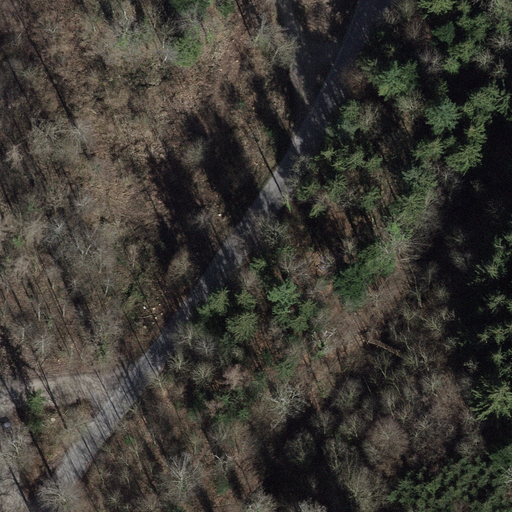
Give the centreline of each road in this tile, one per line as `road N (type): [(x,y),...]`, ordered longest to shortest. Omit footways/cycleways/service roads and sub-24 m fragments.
road 1 (unclassified): [(378,0),(318,126),(43,511)]
road 2 (track): [(143,374),(0,393)]
road 3 (track): [(286,0),(318,126)]
